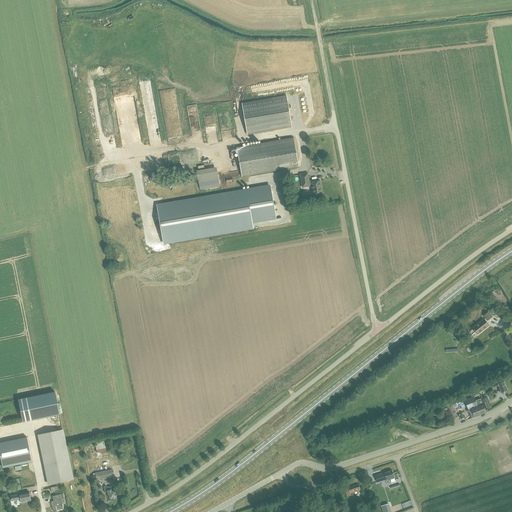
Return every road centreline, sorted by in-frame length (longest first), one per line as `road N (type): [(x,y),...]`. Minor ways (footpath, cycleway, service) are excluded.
road 1 (primary): [(170,511),(511,252)]
road 2 (unclassified): [(130,511),(207,465),(376,331)]
road 3 (residential): [(281,473),(298,462),(334,467),(496,411)]
road 4 (residential): [(376,331),(333,111)]
road 5 (unclassified): [(376,331),(511,230)]
